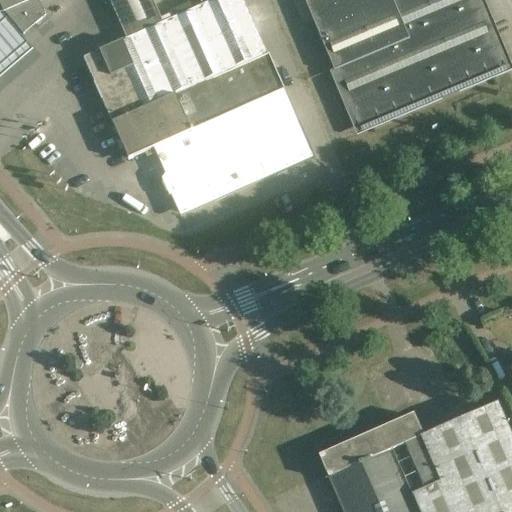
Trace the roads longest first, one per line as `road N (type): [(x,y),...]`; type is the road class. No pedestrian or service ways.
road 1 (secondary): [(199,439),(222,373),(245,340),(511,216)]
road 2 (secondary): [(511,194),(310,281)]
road 3 (secondary): [(184,307),(144,281),(58,270),(0,211)]
road 4 (secondary): [(310,281),(283,277),(184,307)]
road 5 (secondary): [(36,459),(70,482),(154,491)]
road 6 (secondary): [(310,281),(197,324)]
